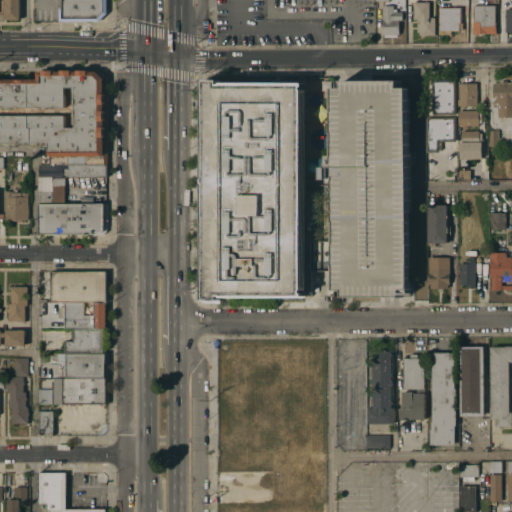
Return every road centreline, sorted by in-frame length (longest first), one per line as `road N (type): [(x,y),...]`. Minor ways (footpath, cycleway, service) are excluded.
road 1 (residential): [(511,56),(204,61),(147,52)]
road 2 (residential): [(511,320),(177,324)]
road 3 (primary): [(176,511),(178,255)]
road 4 (residential): [(127,255),(125,511)]
road 5 (primary): [(147,255),(146,500)]
road 6 (primary): [(147,52),(147,255)]
road 7 (residential): [(146,72),(124,104),(127,255)]
road 8 (residential): [(199,511),(200,372),(194,355),(177,345)]
road 9 (tertiary): [(147,52),(0,47)]
road 10 (residential): [(145,456),(0,455)]
road 11 (residential): [(127,255),(0,254)]
